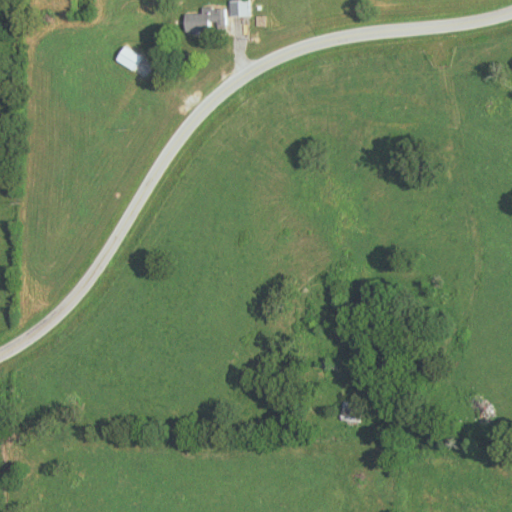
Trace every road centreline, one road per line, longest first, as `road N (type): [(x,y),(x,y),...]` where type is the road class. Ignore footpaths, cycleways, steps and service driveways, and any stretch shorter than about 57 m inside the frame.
road 1 (tertiary): [(0,353),(86,289),(186,131),(213,96),(254,65),(325,37),(511,11)]
road 2 (residential): [(448,21),(479,260),(473,303),(450,347),(424,374)]
